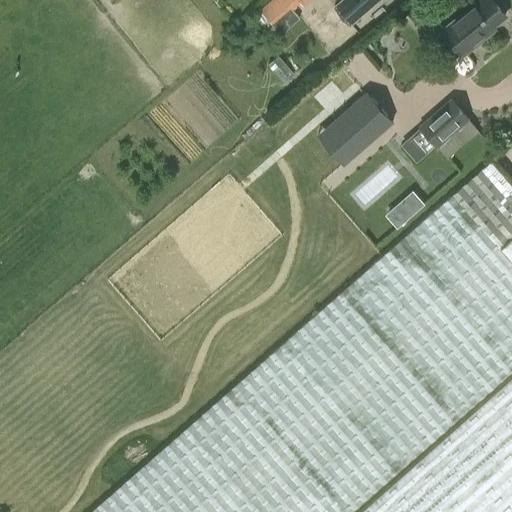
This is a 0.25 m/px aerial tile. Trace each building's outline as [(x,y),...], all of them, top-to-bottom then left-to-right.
[(304,0),(273,0),(260,12),(279,34),(298,17),(293,11),(304,0)] [(339,0),(335,4),(351,22),(375,0),(339,0)] [(452,60),(462,52),(464,55),(494,29),(493,28),(505,17),(491,0),(480,0),(443,31),(434,38),(452,60)] [(280,54),(269,64),(286,81),(296,71),(280,54)] [(393,121),(367,91),(318,134),(331,149),(340,142),(352,157),(393,121)] [(437,147),(470,119),(452,98),(419,126),(437,147)] [(511,184),(491,160),(394,245),(271,353),(224,394),(162,448),(108,495),(88,511),(351,511),(421,452),(483,396),(511,371),(511,184)] [(400,226),(430,203),(418,188),(389,211),(400,226)] [(511,511),(511,377),(449,433),(368,505),(359,511),(511,511)]
